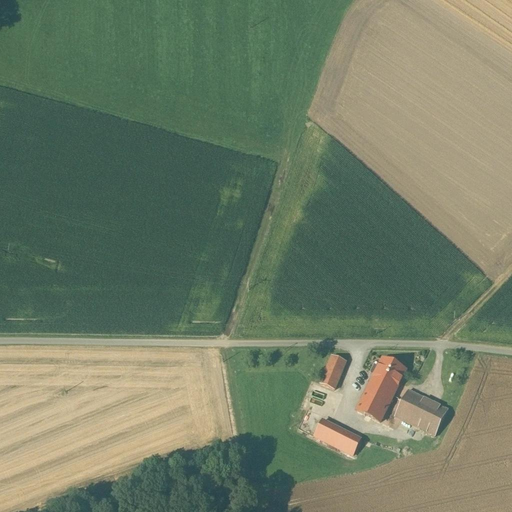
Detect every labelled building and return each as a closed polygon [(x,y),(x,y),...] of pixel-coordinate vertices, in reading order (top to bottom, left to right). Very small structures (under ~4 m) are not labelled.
[(346,363),(332,357),(320,385),(334,391),(346,363)] [(382,360),(356,412),(380,423),(406,371),(382,360)] [(448,411),(407,392),(405,397),(413,401),(403,422),(435,437),(448,411)] [(313,434),(318,418),(305,413),(300,430),(313,434)] [(360,440),(322,422),(314,438),(352,456),(360,440)]
